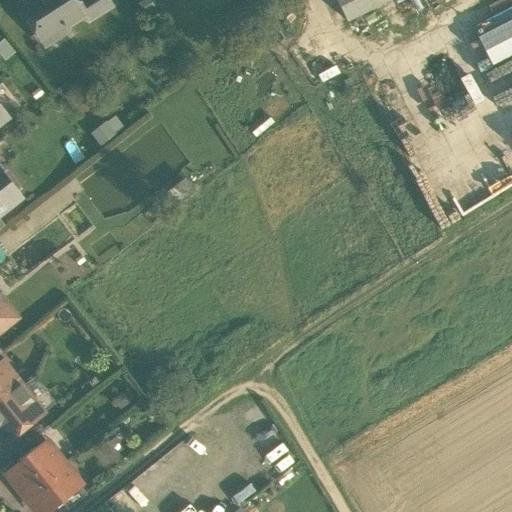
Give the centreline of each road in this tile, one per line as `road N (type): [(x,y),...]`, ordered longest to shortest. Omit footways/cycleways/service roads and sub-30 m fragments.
road 1 (track): [(260,368),(511,199)]
road 2 (track): [(78,511),(260,368)]
road 3 (track): [(345,511),(260,368)]
